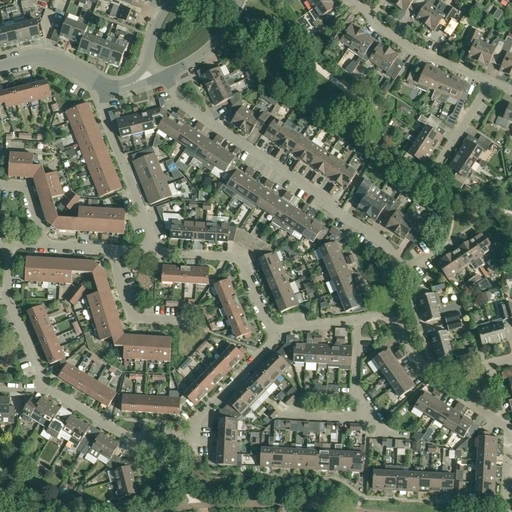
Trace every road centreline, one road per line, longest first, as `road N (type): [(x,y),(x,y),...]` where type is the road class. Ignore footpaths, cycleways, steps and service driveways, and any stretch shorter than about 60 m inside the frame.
road 1 (residential): [(403,271),(385,243),(193,110),(165,74)]
road 2 (residential): [(150,249),(240,261),(274,337)]
road 3 (residential): [(150,249),(101,107),(104,87)]
road 4 (residential): [(495,82),(411,48),(357,0)]
road 5 (residential): [(46,389),(6,297),(8,242)]
road 6 (residential): [(358,399),(304,397),(296,414),(367,418)]
road 7 (residential): [(193,440),(194,422),(274,337)]
road 8 (residential): [(187,323),(130,319),(113,248)]
